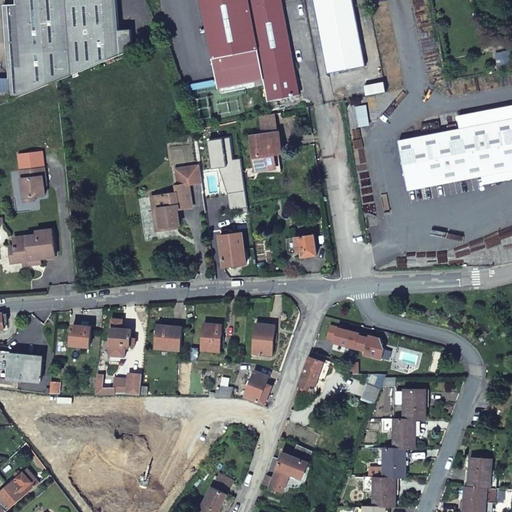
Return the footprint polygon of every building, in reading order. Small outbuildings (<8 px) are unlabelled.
[(73,76),(67,0),(15,0),(16,6),(4,7),(11,102),(73,76)] [(67,0),(73,76),(134,50),(133,34),(121,35),(118,0),(67,0)] [(201,0),(209,37),(210,44),(213,59),(259,51),(265,80),(269,102),(300,96),(281,0),(201,0)] [(366,67),(353,0),(313,0),(328,75),(366,67)] [(256,82),(265,80),(259,51),(213,59),(219,89),(234,86),(256,82)] [(505,70),(511,69),(510,51),(503,52),(505,70)] [(374,83),(376,95),(386,93),(384,81),(374,83)] [(367,122),(365,107),(356,108),(359,124),(367,122)] [(280,133),(277,115),(257,118),(260,135),(280,133)] [(511,120),(399,142),(409,191),(511,171),(511,120)] [(273,155),(283,154),(280,133),(260,135),(251,136),(256,172),(275,169),(273,155)] [(200,164),(176,168),(179,185),(176,185),(178,196),(167,198),(166,195),(152,197),(154,210),(159,209),(162,229),(173,227),(173,225),(181,224),(178,209),(193,207),(190,184),(203,182),(200,164)] [(47,177),(45,169),(21,171),(25,198),(46,196),(43,177),(47,177)] [(159,209),(154,210),(157,229),(162,229),(159,209)] [(306,237),(305,230),(295,232),(298,253),(302,253),(303,258),(319,255),(316,236),(306,237)] [(25,266),(38,265),(37,260),(42,260),(58,258),(55,231),(39,233),(40,236),(16,239),(17,248),(16,248),(17,258),(24,258),(25,263),(25,266)] [(247,265),(243,234),(220,237),(224,268),(247,265)] [(14,264),(25,263),(24,258),(17,258),(16,248),(11,248),(14,264)] [(276,324),(256,322),(253,355),(273,356),(276,324)] [(223,325),(204,323),(202,350),(220,352),(223,325)] [(91,327),(74,325),(71,345),(89,346),(91,327)] [(183,327),(157,328),(155,349),(181,351),(183,327)] [(131,329),(112,328),(111,346),(130,348),(131,329)] [(43,358),(0,354),(0,377),(41,382),(43,358)] [(299,385),(314,390),(324,362),(309,357),(299,385)] [(264,404),(268,394),(262,392),(265,386),(269,376),(256,371),(252,381),(250,387),(246,397),(264,404)] [(375,403),(382,385),(395,386),(395,377),(385,377),(386,374),(374,374),(370,385),(367,384),(362,398),(375,403)] [(97,380),(96,394),(103,394),(104,381),(97,380)] [(51,381),(50,394),(60,394),(60,382),(51,381)] [(220,385),(220,396),(231,397),(233,388),(220,385)] [(403,405),(403,419),(416,419),(426,419),(425,390),(403,390),(403,391),(395,391),(396,404),(403,405)] [(213,421),(201,416),(190,441),(202,446),(213,421)] [(403,419),(394,419),(394,448),(406,448),(416,448),(416,419),(403,419)] [(263,484),(283,491),(290,475),(301,479),(313,451),(296,445),(291,456),(284,453),(281,460),(273,457),(263,484)] [(394,448),(379,448),(379,458),(383,458),(383,467),(383,477),(395,477),(406,477),(406,448),(394,448)] [(470,458),(468,486),(487,488),(497,488),(498,474),(491,473),(492,460),(470,458)] [(373,476),(383,477),(383,467),(370,467),(370,477),(373,476)] [(0,511),(4,511),(40,483),(28,469),(18,477),(17,477),(0,492),(0,511)] [(219,473),(198,511),(218,511),(235,481),(219,473)] [(383,477),(373,476),(373,505),(386,505),(395,505),(395,477),(383,477)] [(468,486),(465,486),(463,511),(491,511),(492,503),(486,502),(487,488),(468,486)]
